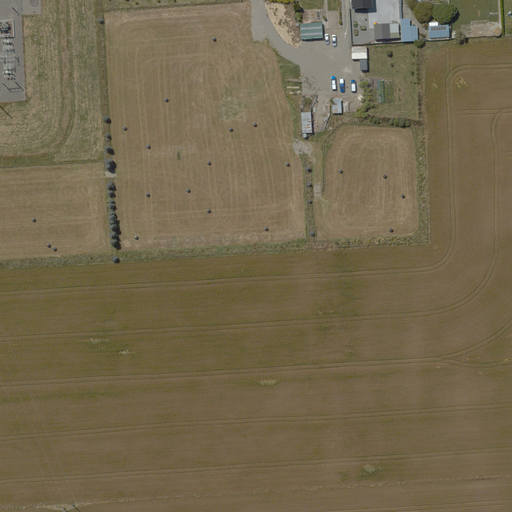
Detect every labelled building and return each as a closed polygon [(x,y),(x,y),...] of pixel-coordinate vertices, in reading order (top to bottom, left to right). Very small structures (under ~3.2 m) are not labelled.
[(410,24),(410,17),(402,17),(403,41),(419,41),(418,24),(410,24)] [(440,18),(428,19),(428,39),(449,38),(449,25),(440,25),(440,18)] [(397,23),(375,23),(375,38),(397,37),(397,23)] [(326,61),(316,61),(316,75),(326,75),(326,61)] [(365,92),(353,92),(354,104),(365,103),(365,92)] [(345,96),(332,97),(332,114),(345,114),(345,96)] [(313,116),(302,116),(302,132),(314,132),(313,116)] [(325,261),(312,262),(314,300),(327,300),(325,261)] [(350,468),(348,440),(334,440),(334,448),(325,448),(326,469),(350,468)]
